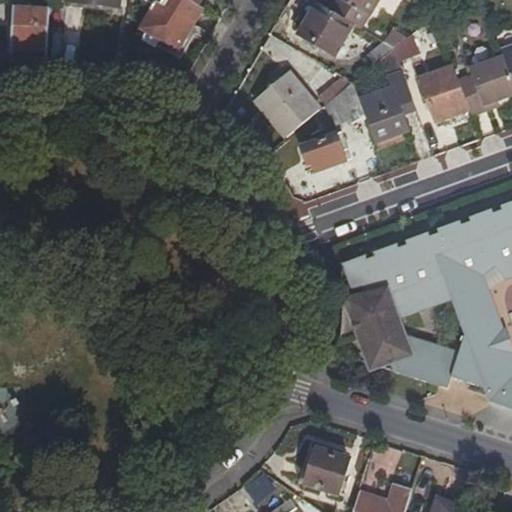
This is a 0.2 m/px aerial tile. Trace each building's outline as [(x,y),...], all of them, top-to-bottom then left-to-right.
[(1,71),(38,74),(43,0),(30,0),(30,8),(5,6),(1,71)] [(198,5),(189,0),(142,0),(150,4),(137,26),(175,48),(200,6),(198,5)] [(375,0),(334,0),(328,10),(352,25),(359,28),(375,0)] [(328,10),(315,2),(297,33),(333,56),(352,25),(328,10)] [(393,27),(383,43),(392,49),(393,49),(409,35),(393,27)] [(393,49),(397,59),(418,52),(412,33),(409,35),(393,49)] [(381,59),(392,49),(383,43),(379,40),(367,52),(376,62),(381,59)] [(503,55),(511,78),(511,45),(501,50),(503,55)] [(316,61),(293,47),(287,58),(310,72),(316,61)] [(458,79),(468,107),(471,116),(485,111),(483,105),(499,99),(511,94),(511,78),(503,55),(468,67),(471,74),(458,79)] [(376,62),(353,82),(357,95),(358,96),(390,83),(381,59),(376,62)] [(458,79),(452,63),(419,75),(435,119),(468,107),(458,79)] [(254,99),(286,138),(320,110),(287,72),(254,99)] [(329,103),(353,82),(342,76),(321,94),(329,103)] [(357,95),(353,82),(329,103),(324,106),(337,125),(350,118),(343,106),(357,95)] [(483,105),(485,111),(501,105),(499,99),(483,105)] [(367,122),(377,150),(421,134),(411,105),(391,112),(396,126),(391,128),(386,115),(367,122)] [(333,132),(298,145),(304,163),(310,162),(313,171),(343,160),(333,132)] [(503,253),(511,263),(511,201),(354,257),(363,282),(373,281),(374,287),(354,291),(355,296),(353,296),(353,310),(353,320),(351,327),(349,333),(366,328),(380,363),(396,357),(399,366),(453,382),(457,370),(487,380),(494,395),(509,400),(511,400),(511,321),(496,277),(489,258),(503,253)] [(496,277),(511,271),(511,263),(503,253),(489,258),(496,277)] [(313,445),(302,482),(334,491),(345,454),(313,445)] [(363,462),(356,485),(372,490),(379,467),(363,462)] [(243,486),(261,506),(281,488),(263,468),(243,486)] [(355,489),(348,511),(402,511),(410,487),(390,481),(385,498),(355,489)] [(323,511),(314,505),(303,511),(300,511),(288,494),(262,511),(323,511)] [(454,511),(458,502),(436,495),(430,511),(454,511)]
